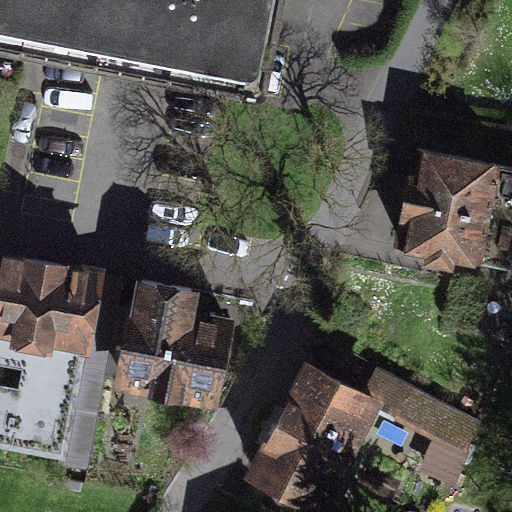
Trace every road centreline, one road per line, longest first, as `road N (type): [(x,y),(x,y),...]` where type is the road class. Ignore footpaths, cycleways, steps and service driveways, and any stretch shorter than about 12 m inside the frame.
road 1 (residential): [(0,223),(309,282)]
road 2 (residential): [(439,0),(309,282)]
road 3 (residential): [(309,282),(254,402),(182,511)]
